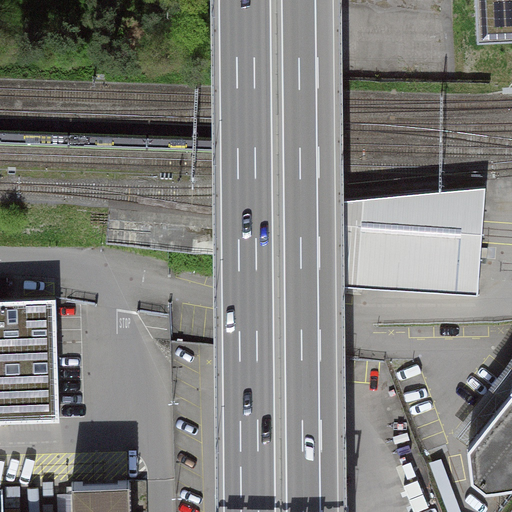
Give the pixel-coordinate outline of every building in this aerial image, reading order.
[(511,0),(475,0),(478,42),(511,40),(511,0)] [(344,223),(345,283),(418,290),(443,292),(476,294),(481,232),(485,186),(343,199),(344,223)] [(0,297),(0,419),(59,417),(55,296),(0,297)] [(468,454),(472,489),(486,498),(511,493),(511,358),(453,437),(471,451),(468,454)] [(134,511),(134,480),(72,482),(73,511),(134,511)]
